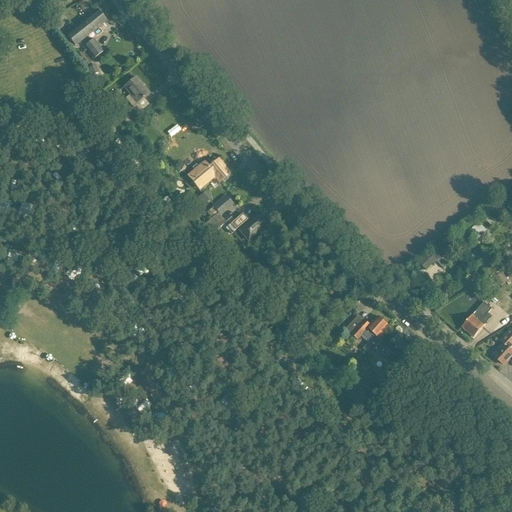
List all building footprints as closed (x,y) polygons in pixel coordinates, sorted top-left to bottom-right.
[(67,35),(72,41),(76,46),(107,21),(98,10),(73,30),(67,35)] [(94,60),(104,52),(93,39),(84,47),(94,60)] [(126,98),(133,108),(137,105),(138,104),(137,103),(149,93),(136,77),(124,87),(130,94),(126,98)] [(131,121),(142,112),(137,105),(133,108),(125,114),(131,121)] [(230,173),(218,160),(209,168),(205,162),(188,176),(200,189),(215,177),(219,182),(230,173)] [(200,207),(210,199),(205,193),(195,201),(200,207)] [(220,215),(233,204),(226,196),(207,212),(212,218),(218,213),(220,215)] [(501,202),(488,212),(494,221),(507,210),(501,202)] [(212,218),(204,225),(212,235),(226,223),(218,213),(212,218)] [(248,241),(269,224),(260,213),(240,230),(248,241)] [(444,261),(442,257),(446,253),(439,244),(420,262),(427,270),(436,261),(444,269),(448,265),(444,261)] [(20,261),(21,251),(8,250),(8,261),(20,261)] [(500,286),(510,280),(505,271),(495,277),(500,286)] [(511,291),(503,297),(506,302),(511,298),(511,291)] [(488,313),(491,310),(483,303),(462,327),(474,338),(484,326),(492,317),(488,313)] [(511,304),(502,310),(509,323),(511,321),(511,304)] [(388,326),(379,317),(371,326),(364,320),(361,323),(356,319),(346,329),(358,340),(365,333),(372,339),(363,349),(370,355),(372,352),(383,341),(379,337),(388,326)] [(511,331),(511,330),(501,341),(505,345),(494,356),(504,365),(511,356),(511,350),(511,349),(511,347),(511,331)] [(398,357),(407,347),(396,337),(382,353),(387,358),(393,352),(398,357)] [(377,378),(383,384),(396,369),(390,364),(377,378)] [(362,393),(354,402),(361,409),(369,400),(362,393)] [(306,511),(307,511),(320,492),(309,485),(296,506),(306,511)]
